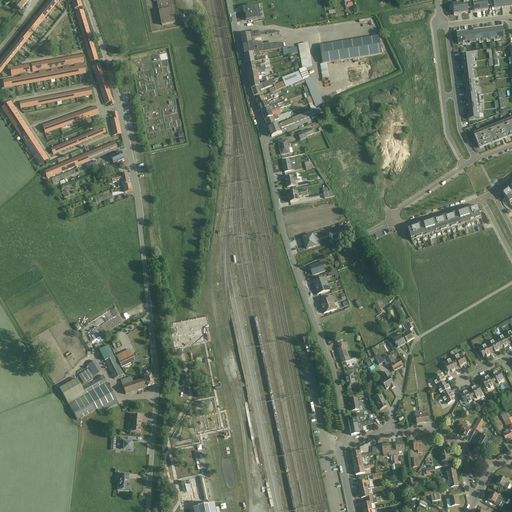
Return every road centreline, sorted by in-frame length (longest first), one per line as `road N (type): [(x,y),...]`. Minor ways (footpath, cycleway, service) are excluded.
road 1 (track): [(254,511),(213,293),(227,121),(198,0)]
road 2 (residential): [(86,0),(136,194),(157,388),(148,511)]
road 3 (residential): [(230,0),(280,221),(333,371),(347,443)]
